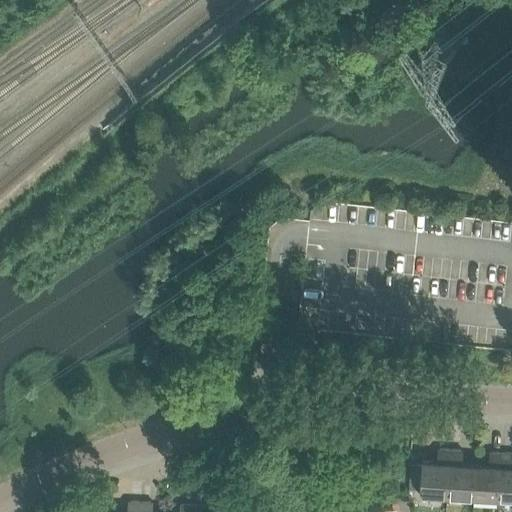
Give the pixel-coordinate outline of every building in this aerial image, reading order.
[(324,199),(309,218),(271,214),(259,317),(288,320),(295,251),(305,252),(298,325),(511,348),(511,227),(511,220),(324,199)] [(448,494),(451,450),(438,449),(437,461),(423,460),(421,493),(448,494)] [(462,462),(463,450),(451,450),(448,494),(474,496),(476,463),(462,462)] [(500,498),(502,453),(490,452),(489,464),(476,463),(474,496),(500,498)] [(511,453),(502,453),(500,498),(511,498),(511,453)] [(140,511),(142,502),(129,501),(128,511),(140,511)] [(152,511),(153,503),(142,502),(140,511),(152,511)]
